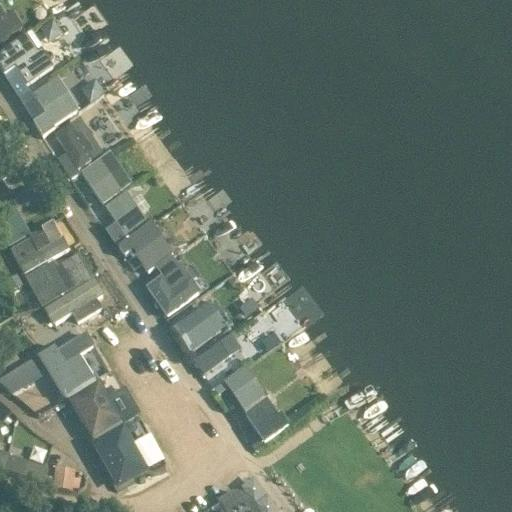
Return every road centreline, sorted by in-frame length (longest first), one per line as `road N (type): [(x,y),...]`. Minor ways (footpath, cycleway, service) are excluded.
road 1 (residential): [(0,91),(245,458)]
road 2 (residential): [(131,511),(191,494),(245,458)]
